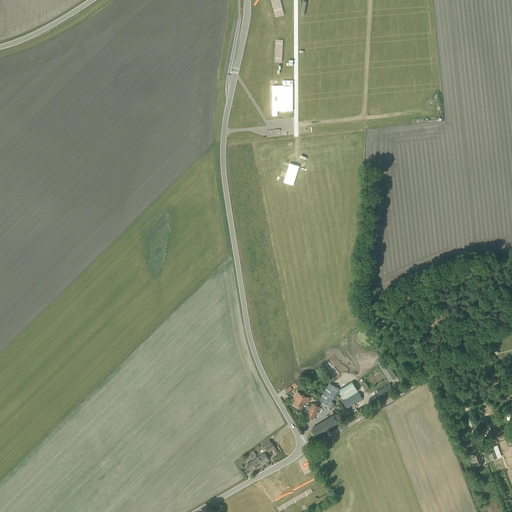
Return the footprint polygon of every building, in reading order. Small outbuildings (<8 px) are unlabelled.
[(294,69),(294,42),(283,42),(283,69),(294,69)] [(292,85),(276,85),(277,108),(293,107),(292,85)] [(385,358),(377,363),(389,382),(397,377),(385,358)] [(332,408),(335,404),(332,402),(339,389),(329,383),(319,400),(332,408)] [(341,392),(338,394),(347,409),(363,399),(354,385),(341,392)] [(381,396),(388,393),(385,388),(378,391),(381,396)] [(295,400),(292,405),(301,410),(305,402),(307,403),(309,398),(297,391),(293,398),(295,400)] [(319,410),(321,408),(312,403),(305,416),(313,420),(318,410),(319,410)] [(339,413),(345,410),(341,404),(335,407),(339,413)] [(333,414),(312,427),(317,436),(338,424),(333,414)] [(269,440),(261,445),(264,450),(266,449),(268,453),(272,451),(275,455),(278,453),(275,448),(271,442),(271,443),(269,440)] [(497,445),(486,449),(489,458),(496,456),(497,458),(501,456),(497,445)] [(474,467),(485,463),(481,452),(471,455),(472,460),(471,461),(474,467)] [(259,462),(261,466),(269,461),(264,453),(257,458),(259,461),(259,462)] [(239,466),(245,462),(242,458),(236,463),(239,466)] [(256,469),(261,466),(259,462),(259,461),(257,458),(247,464),(250,468),(254,466),(256,469)]
